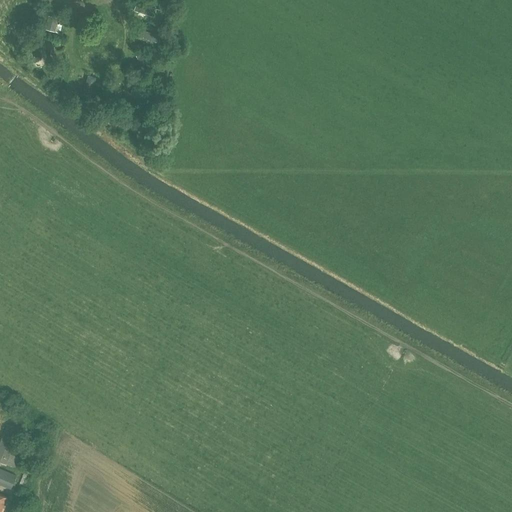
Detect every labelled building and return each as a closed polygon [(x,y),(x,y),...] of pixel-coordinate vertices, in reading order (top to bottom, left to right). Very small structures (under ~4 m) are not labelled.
[(157,8),(137,1),(134,10),(154,17),(157,8)] [(59,17),(48,15),(44,28),(55,31),(59,17)] [(40,51),(38,52),(36,53),(35,54),(34,56),(34,58),(34,60),(36,62),(37,63),(39,64),(41,64),(43,63),(45,62),(46,60),(47,58),(46,56),(45,54),(44,52),(42,51),(40,51)] [(159,62),(140,51),(136,59),(154,69),(159,62)] [(100,75),(79,71),(78,80),(99,84),(100,75)] [(128,82),(122,85),(127,95),(133,92),(128,82)] [(0,460),(14,467),(18,458),(10,454),(20,430),(6,425),(0,439),(0,460)] [(0,484),(11,489),(16,475),(0,468),(0,484)]
